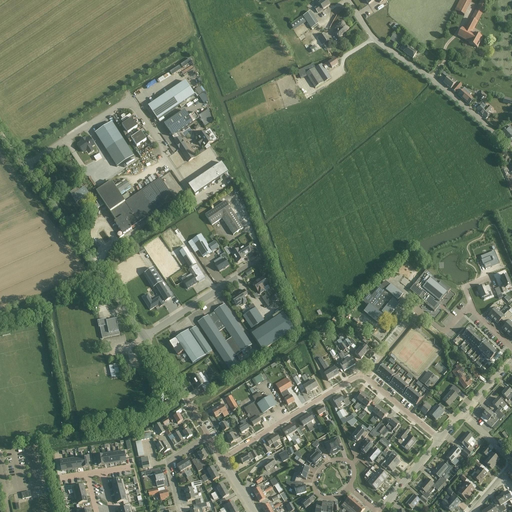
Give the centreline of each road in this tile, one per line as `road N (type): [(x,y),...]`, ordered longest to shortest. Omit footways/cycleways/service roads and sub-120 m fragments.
road 1 (unclassified): [(511,144),(373,38),(347,0)]
road 2 (unclassified): [(142,337),(25,165)]
road 3 (unclassified): [(25,165),(129,100),(164,148)]
road 4 (residential): [(366,377),(221,459)]
road 5 (residential): [(366,377),(419,313),(446,330),(471,304)]
